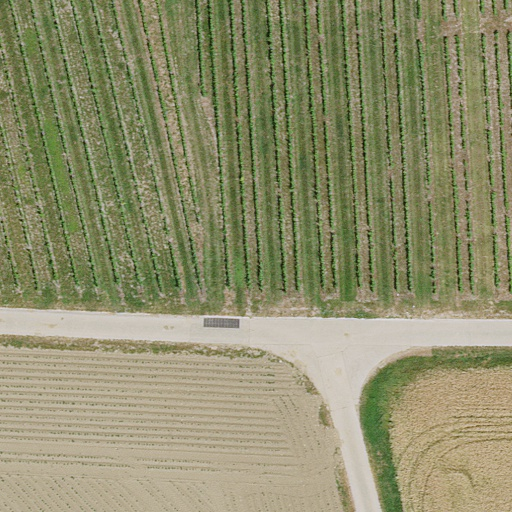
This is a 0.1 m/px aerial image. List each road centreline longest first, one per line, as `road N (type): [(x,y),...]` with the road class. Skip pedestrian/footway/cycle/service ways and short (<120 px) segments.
road 1 (track): [(0,320),(323,334)]
road 2 (track): [(323,334),(511,333)]
road 3 (track): [(323,334),(368,511)]
